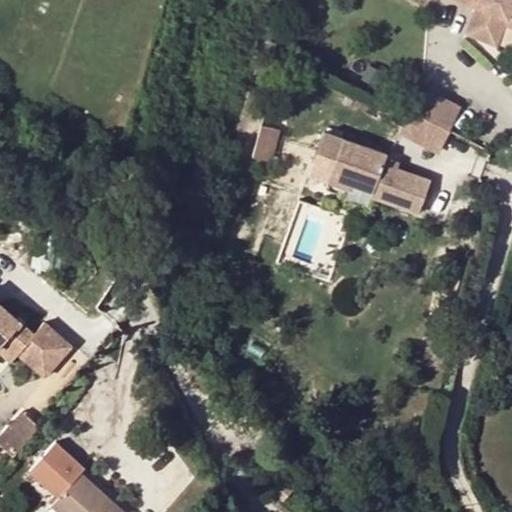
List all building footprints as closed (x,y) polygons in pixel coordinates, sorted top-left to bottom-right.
[(479,1),(476,0),(456,0),(476,8),(477,7),(479,1)] [(511,20),(511,0),(476,0),(479,1),(477,8),(478,8),(487,12),(484,18),(474,14),(466,34),(497,47),(506,27),(509,19),(511,20)] [(487,12),(478,8),(477,8),(474,14),(484,18),(487,12)] [(452,130),(464,107),(423,86),(411,108),(452,130)] [(441,153),(452,130),(411,108),(400,131),(441,153)] [(273,163),(281,130),(262,125),(253,158),(273,163)] [(336,151),(328,172),(350,180),(371,188),(369,193),(418,212),(431,177),(397,163),(383,158),(386,152),(387,150),(323,126),(316,144),(336,151)] [(309,165),(328,172),(336,151),(316,144),(309,165)] [(386,152),(383,158),(397,163),(399,157),(386,152)] [(348,186),(350,180),(328,172),(326,177),(348,186)] [(0,337),(17,353),(43,375),(70,345),(44,322),(35,334),(0,303),(0,337)] [(0,337),(0,350),(11,361),(17,353),(0,337)] [(0,444),(12,456),(38,425),(20,409),(0,432),(0,444)] [(122,511),(80,472),(52,504),(60,511),(122,511)] [(276,476),(267,486),(283,499),(292,490),(276,476)]
